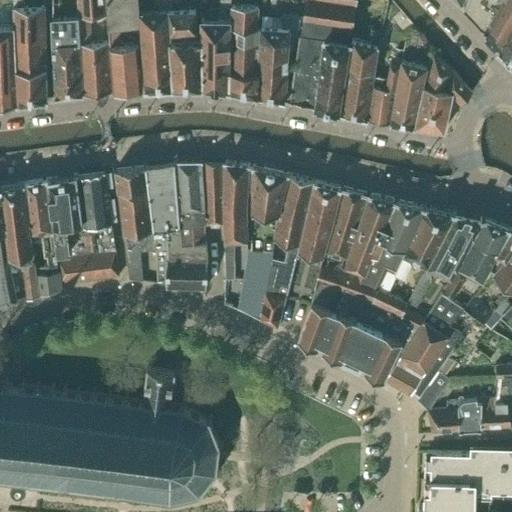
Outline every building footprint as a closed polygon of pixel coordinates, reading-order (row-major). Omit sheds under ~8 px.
[(15,0),(17,25),(16,25),(19,100),(48,97),(47,4),(25,5),(25,0),(15,0)] [(93,39),(93,34),(92,15),(109,13),(107,0),(80,0),(84,92),(114,89),(110,39),(93,39)] [(109,0),(114,89),(144,86),(140,41),(121,42),(120,25),(138,23),(138,21),(140,17),(138,0),(109,0)] [(176,85),(169,9),(170,9),(170,8),(174,8),(173,1),(173,0),(157,0),(158,2),(161,2),(162,9),(141,11),(147,86),(176,85)] [(204,17),(204,85),(206,85),(207,86),(208,87),(210,88),(214,89),(218,89),(220,88),(222,87),(231,87),(231,0),(222,0),(221,8),(221,17),(204,17)] [(305,0),(303,18),(354,25),(358,0),(305,0)] [(466,0),(465,3),(482,21),(494,0),(466,0)] [(511,0),(499,0),(490,18),(485,23),(501,42),(511,23),(511,0)] [(231,87),(258,93),(263,23),(258,22),(259,4),(232,3),(231,87)] [(172,29),(198,29),(197,7),(174,8),(170,8),(170,9),(172,29)] [(264,15),(263,23),(258,93),(292,99),(295,77),(288,76),(290,46),(294,47),(295,37),(298,37),(300,18),(298,13),(285,12),(282,16),(264,15)] [(53,17),(56,95),(84,93),(80,15),(54,17),(53,17)] [(303,18),(295,77),(292,99),(292,100),(316,105),(340,110),(354,25),(303,18)] [(0,102),(19,100),(16,25),(16,22),(0,22),(0,102)] [(511,25),(501,43),(511,53),(511,25)] [(380,43),(378,42),(381,29),(372,27),(369,40),(353,37),(341,110),(368,116),(380,43)] [(174,38),(177,85),(203,85),(204,39),(174,38)] [(415,124),(445,129),(452,99),(453,93),(452,92),(453,89),(450,89),(450,87),(448,86),(449,84),(454,70),(434,52),(430,64),(415,124)] [(376,75),(369,116),(392,120),(402,58),(398,57),(397,62),(392,61),(390,77),(376,75)] [(403,58),(392,120),(415,124),(430,64),(403,58)] [(453,93),(461,102),(469,92),(472,89),(454,70),(449,84),(448,86),(450,87),(450,89),(453,89),(452,92),(453,93)] [(227,221),(226,159),(204,157),(208,221),(221,221),(227,221)] [(183,239),(184,255),(209,256),(207,240),(205,218),(208,218),(203,158),(176,159),(181,220),(181,224),(182,224),(183,239)] [(158,248),(157,248),(158,281),(167,283),(169,254),(171,254),(184,255),(183,239),(182,224),(181,224),(181,220),(176,159),(146,163),(154,228),(156,228),(158,248)] [(250,238),(251,185),(254,185),(255,163),(251,163),(227,159),(228,236),(228,237),(250,238)] [(117,167),(124,233),(127,252),(130,277),(144,279),(142,260),(140,250),(157,248),(158,248),(156,228),(154,228),(146,163),(117,167)] [(273,248),(275,238),(281,213),(290,171),(255,163),(255,185),(254,210),(254,247),(273,248)] [(102,245),(102,250),(116,248),(115,238),(112,221),(106,169),(79,173),(88,247),(102,245)] [(292,241),(300,243),(315,179),(290,171),(275,238),(292,241)] [(89,252),(82,201),(79,173),(78,174),(78,173),(50,177),(56,228),(56,230),(59,256),(88,252),(89,252)] [(40,292),(52,290),(62,287),(62,282),(59,256),(56,230),(56,228),(50,177),(49,178),(26,181),(34,242),(44,241),(46,255),(48,255),(49,264),(37,265),(40,292)] [(300,247),(315,251),(313,259),(310,273),(318,275),(321,263),(325,249),(326,249),(342,185),(316,179),(301,243),(300,247)] [(34,242),(26,181),(2,185),(12,253),(26,252),(27,260),(26,260),(30,295),(40,292),(37,265),(34,242)] [(0,303),(18,298),(15,274),(12,254),(2,185),(0,185),(0,303)] [(332,353),(363,367),(382,376),(386,378),(426,315),(407,306),(406,305),(402,315),(373,301),(380,287),(389,268),(396,271),(425,205),(397,199),(397,198),(370,192),(369,192),(342,185),(326,249),(348,257),(349,257),(347,264),(360,270),(358,276),(321,263),(318,275),(311,303),(298,336),(316,345),(332,353)] [(456,211),(426,205),(425,205),(396,271),(405,276),(412,260),(411,260),(413,255),(429,263),(456,211)] [(452,271),(483,216),(456,210),(430,263),(423,273),(409,300),(418,305),(432,277),(430,276),(436,265),(450,272),(452,271)] [(488,267),(497,252),(511,226),(486,216),(461,264),(458,266),(444,288),(455,295),(471,270),(484,277),(488,267)] [(511,226),(497,252),(506,256),(511,249),(511,226)] [(292,241),(287,260),(272,257),(272,260),(270,276),(265,292),(261,318),(278,326),(289,287),(293,274),(300,243),(292,241)] [(88,252),(92,278),(120,274),(116,248),(102,250),(102,245),(88,247),(89,252),(88,252)] [(248,247),(238,307),(261,318),(265,292),(270,276),(272,260),(272,257),(273,248),(254,247),(248,247)] [(511,249),(506,256),(493,271),(500,276),(511,286),(511,249)] [(59,256),(62,282),(92,278),(88,252),(59,256)] [(207,286),(209,256),(184,255),(171,254),(169,254),(167,283),(167,284),(207,286)] [(488,267),(484,277),(487,279),(493,271),(488,267)] [(409,301),(402,298),(387,291),(380,287),(373,301),(402,315),(406,305),(409,301)] [(412,393),(412,391),(420,396),(439,368),(447,373),(456,360),(449,355),(463,335),(450,322),(464,306),(443,291),(427,315),(426,315),(386,378),(412,393)] [(495,311),(476,295),(465,308),(484,323),(485,323),(495,330),(504,320),(494,312),(495,311)] [(497,375),(511,375),(511,374),(511,362),(496,364),(497,375)] [(0,474),(5,475),(12,476),(11,480),(14,480),(15,476),(26,477),(26,482),(28,482),(29,478),(40,479),(39,483),(42,484),(42,479),(53,481),(52,485),(55,485),(56,481),(67,483),(66,487),(69,487),(70,483),(82,485),(81,489),(84,489),(84,485),(98,487),(97,491),(100,491),(100,487),(115,489),(114,493),(117,493),(118,489),(119,489),(128,490),(133,491),(132,495),(134,495),(135,491),(144,493),(144,497),(146,497),(147,493),(156,494),(156,498),(159,499),(159,495),(169,496),(170,500),(172,500),(172,495),(199,489),(201,493),(204,492),(201,488),(204,484),(214,472),(216,469),(219,471),(220,468),(217,467),(218,459),(219,450),(220,444),(224,443),(224,440),(220,441),(210,419),(213,417),(212,414),(208,417),(184,404),(185,400),(183,399),(182,403),(172,402),(176,371),(179,369),(178,368),(175,371),(150,367),(148,363),(146,365),(148,368),(144,398),(130,396),(130,393),(127,392),(127,396),(112,394),(113,391),(110,390),(110,394),(96,392),(97,388),(94,388),(94,392),(81,390),(82,386),(79,386),(78,390),(68,389),(68,385),(66,384),(65,388),(55,387),(56,383),(53,383),(53,387),(40,385),(41,381),(38,381),(38,385),(26,384),(26,379),(23,379),(23,383),(10,381),(10,377),(7,377),(7,381),(0,380),(0,474)] [(447,373),(439,368),(420,396),(418,398),(429,408),(451,376),(447,373)] [(511,375),(497,375),(498,391),(496,391),(497,396),(481,396),(482,427),(511,425),(511,391),(511,375)] [(434,429),(460,428),(459,405),(459,398),(464,398),(464,394),(459,394),(459,397),(447,398),(448,406),(429,408),(434,429)] [(459,405),(460,428),(482,427),(481,396),(478,396),(464,398),(459,398),(459,405)] [(511,444),(502,445),(472,444),(472,451),(427,450),(427,464),(426,464),(426,491),(426,503),(420,503),(419,511),(476,511),(476,495),(490,495),(490,496),(493,496),(493,490),(511,490),(511,444)]
